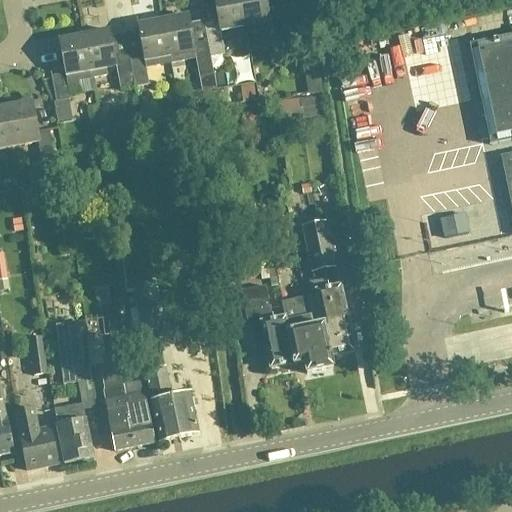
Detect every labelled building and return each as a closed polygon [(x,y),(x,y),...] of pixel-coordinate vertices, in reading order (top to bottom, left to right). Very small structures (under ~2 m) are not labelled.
[(244,29),(237,0),(211,0),(217,28),(203,30),(206,46),(209,60),(223,57),(219,34),(244,29)] [(262,42),(272,40),(273,47),(287,45),(282,15),(268,18),(264,0),(237,0),(244,29),(245,35),(260,32),(262,42)] [(209,60),(206,46),(193,48),(187,18),(161,23),(169,66),(185,63),(184,57),(193,55),(198,78),(212,75),(209,60)] [(143,64),(152,63),(153,69),(169,66),(161,23),(136,28),(142,58),(128,61),(133,91),(148,88),(143,64)] [(133,91),(128,61),(114,63),(108,33),(83,38),(91,82),(107,79),(106,72),(115,70),(119,93),(133,91)] [(69,103),(66,87),(91,82),(83,38),(58,43),(63,73),(50,76),(56,105),(69,103)] [(511,38),(468,48),(470,54),(488,141),(490,148),(511,143),(511,156),(499,159),(511,222),(511,38)] [(315,56),(298,59),(300,72),(317,69),(315,56)] [(2,110),(10,151),(38,146),(41,167),(54,164),(48,133),(37,135),(31,105),(2,110)] [(0,152),(10,151),(2,110),(0,110),(0,152)] [(233,112),(218,114),(219,127),(235,125),(233,112)] [(301,231),(306,253),(329,248),(325,226),(301,231)] [(329,248),(306,253),(310,274),(334,269),(329,248)] [(0,283),(8,282),(4,256),(0,257),(0,283)] [(134,290),(130,257),(115,258),(119,292),(134,290)] [(324,281),(308,285),(311,300),(313,306),(317,305),(322,328),(347,322),(340,289),(326,291),(324,281)] [(292,368),(293,367),(284,324),(285,324),(284,320),(271,323),(264,289),(240,294),(247,329),(260,326),(269,372),(292,368)] [(313,306),(311,300),(306,301),(311,331),(317,330),(318,337),(324,336),(329,360),(354,355),(347,322),(322,328),(317,305),(313,306)] [(285,324),(284,324),(293,367),(292,368),(292,369),(303,367),(305,377),(331,372),(329,360),(324,336),(318,337),(317,330),(311,331),(306,301),(281,306),(284,320),(285,324)] [(159,303),(138,307),(134,308),(139,333),(137,333),(141,351),(138,352),(142,375),(143,375),(163,370),(167,369),(158,332),(164,331),(159,303)] [(511,324),(498,326),(499,342),(511,340),(511,324)] [(83,342),(87,369),(104,366),(100,338),(83,339),(82,329),(56,332),(57,345),(58,345),(83,342)] [(49,378),(44,340),(31,342),(36,379),(49,378)] [(64,385),(76,384),(88,382),(87,369),(83,342),(58,345),(64,385)] [(170,400),(163,370),(143,375),(159,446),(197,438),(188,396),(170,400)] [(123,406),(125,406),(122,388),(121,388),(118,371),(106,373),(101,380),(104,391),(106,392),(103,395),(115,455),(131,451),(127,430),(131,429),(128,419),(126,419),(123,406)] [(127,430),(131,451),(152,447),(142,397),(141,397),(138,384),(122,388),(125,406),(123,406),(126,419),(128,419),(131,429),(127,430)] [(0,459),(14,456),(7,425),(5,417),(0,393),(0,459)] [(92,461),(82,414),(81,408),(53,413),(56,430),(55,430),(63,467),(92,461)] [(32,411),(14,415),(26,474),(57,468),(50,432),(37,434),(32,411)]
